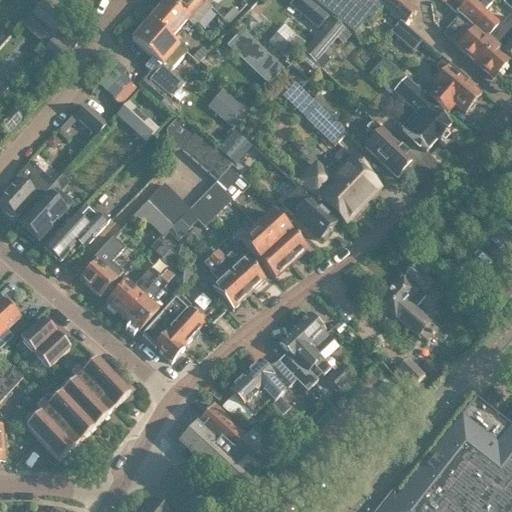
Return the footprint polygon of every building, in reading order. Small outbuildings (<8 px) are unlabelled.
[(164,0),(147,19),(168,38),(185,19),(164,0)] [(185,19),(194,27),(210,8),(201,0),(163,0),(164,0),(185,19)] [(311,0),(291,0),(289,3),(318,27),(328,15),(329,15),(311,0)] [(315,0),(354,31),(360,24),(367,15),(370,18),(382,4),(377,0),(315,0)] [(382,0),(384,1),(386,3),(405,20),(417,7),(409,0),(382,0)] [(492,76),(507,59),(484,37),(498,22),(473,0),(469,0),(453,18),(463,28),(452,40),(492,76)] [(511,0),(502,0),(501,2),(511,11),(511,0)] [(53,32),(64,20),(42,2),(32,14),(53,32)] [(230,7),(221,17),(226,22),(236,12),(230,7)] [(343,28),(328,15),(318,27),(307,40),(321,53),(343,28)] [(500,48),(511,58),(511,17),(509,15),(489,38),(500,48)] [(176,45),(168,38),(147,19),(130,39),(151,57),(160,65),(161,65),(168,71),(177,61),(185,52),(176,45)] [(390,30),(411,49),(420,39),(399,20),(390,30)] [(369,31),(360,24),(354,31),(363,39),(369,31)] [(275,32),(266,42),(287,59),(303,41),(289,28),(281,37),(275,32)] [(241,30),(226,45),(254,71),(269,56),(241,30)] [(66,50),(52,37),(44,47),(58,59),(66,50)] [(204,54),(197,63),(205,71),(223,52),(214,44),(204,54)] [(197,48),(189,56),(197,63),(204,54),(197,48)] [(435,85),(428,94),(448,110),(455,102),(466,110),(468,108),(471,108),(474,103),(474,100),(481,92),(440,59),(436,66),(442,71),(432,83),(435,85)] [(281,71),(299,88),(307,79),(290,62),(281,71)] [(160,65),(152,74),(171,90),(179,81),(168,71),(161,65),(160,65)] [(149,71),(137,84),(159,104),(171,90),(152,74),(149,71)] [(270,83),(275,78),(268,72),(263,78),(270,83)] [(393,91),(416,112),(401,128),(425,150),(436,138),(439,140),(447,132),(444,129),(449,124),(434,111),(437,107),(405,78),(393,91)] [(229,93),(214,110),(230,124),(245,107),(229,93)] [(171,98),(163,107),(170,113),(178,105),(171,98)] [(121,121),(134,107),(127,101),(114,115),(121,121)] [(75,115),(96,134),(105,124),(84,104),(75,115)] [(316,105),(314,106),(304,118),(333,146),(345,133),(316,105)] [(10,108),(0,119),(0,124),(7,131),(19,117),(10,108)] [(134,132),(144,142),(157,128),(146,118),(134,132)] [(168,160),(192,133),(175,118),(165,129),(168,160)] [(372,135),(363,145),(396,176),(412,158),(371,119),(363,127),(372,135)] [(233,129),(215,148),(222,154),(231,162),(234,165),(237,162),(251,146),(233,129)] [(195,130),(180,147),(189,155),(204,138),(195,130)] [(58,139),(52,134),(45,141),(51,146),(58,139)] [(213,146),(204,138),(189,155),(198,163),(213,146)] [(213,146),(198,163),(207,171),(222,154),(215,148),(213,146)] [(341,164),(330,177),(315,162),(297,180),(318,200),(321,198),(347,222),(379,187),(366,175),(369,172),(350,155),(349,156),(341,148),(333,157),(341,164)] [(222,154),(207,171),(216,179),(229,164),(231,162),(222,154)] [(53,181),(39,169),(29,160),(15,176),(17,178),(0,196),(0,202),(4,207),(4,212),(9,217),(14,216),(35,193),(39,196),(53,181)] [(231,162),(229,164),(241,174),(245,169),(237,162),(234,165),(231,162)] [(247,186),(237,176),(228,168),(216,181),(225,190),(223,191),(230,198),(237,189),(241,193),(247,186)] [(66,180),(62,177),(62,176),(60,174),(43,193),(44,194),(18,223),(21,226),(18,229),(31,241),(34,238),(37,241),(72,202),(70,200),(69,200),(60,192),(66,185),(66,180)] [(230,198),(223,192),(213,182),(196,200),(212,217),(230,199),(230,198)] [(162,183),(145,200),(154,208),(170,192),(162,183)] [(279,205),(293,218),(316,239),(319,236),(322,237),(327,230),(327,227),(333,221),(306,196),(308,195),(297,185),(294,189),(279,205)] [(170,192),(154,208),(162,217),(179,200),(170,192)] [(187,208),(179,200),(162,217),(171,226),(178,219),(187,208)] [(203,227),(212,217),(196,200),(187,208),(178,219),(187,229),(196,220),(203,227)] [(84,204),(44,247),(59,260),(82,236),(88,241),(108,218),(101,211),(97,216),(84,204)] [(256,226),(290,263),(306,248),(272,211),(256,226)] [(177,239),(187,229),(178,219),(171,226),(167,230),(177,239)] [(274,278),(290,263),(256,226),(239,241),(274,278)] [(96,260),(79,278),(100,297),(123,272),(111,261),(125,247),(113,236),(93,257),(96,260)] [(159,239),(150,247),(162,258),(170,249),(159,239)] [(243,258),(235,265),(226,256),(224,258),(216,249),(213,252),(211,254),(248,294),(263,280),(243,258)] [(232,309),(248,294),(211,254),(205,259),(213,268),(211,270),(220,280),(212,287),(232,309)] [(422,291),(432,280),(413,264),(379,302),(418,336),(420,334),(427,340),(437,328),(430,321),(431,320),(415,306),(425,294),(422,291)] [(105,301),(122,316),(123,317),(128,311),(125,309),(130,304),(132,305),(158,277),(149,268),(132,287),(125,280),(105,301)] [(158,277),(132,305),(130,304),(125,309),(128,311),(123,317),(137,330),(160,305),(153,298),(166,284),(158,277)] [(18,317),(11,309),(13,307),(5,298),(2,300),(1,299),(0,300),(0,347),(10,337),(4,330),(18,317)] [(174,298),(141,334),(153,345),(152,346),(171,362),(182,349),(180,348),(202,323),(174,298)] [(308,313),(293,327),(317,353),(332,339),(308,313)] [(483,330),(490,323),(481,314),(474,321),(483,330)] [(20,337),(34,352),(56,331),(42,317),(20,337)] [(317,353),(293,327),(278,342),(302,367),(306,371),(312,365),(321,375),(330,367),(317,353)] [(34,352),(47,366),(69,346),(56,331),(34,352)] [(110,409),(116,404),(128,392),(95,356),(77,373),(110,409)] [(333,363),(333,359),(330,356),(326,356),(323,359),(329,366),(333,363)] [(396,367),(413,385),(424,375),(407,357),(396,367)] [(243,374),(267,399),(281,413),(289,406),(278,395),(295,379),(276,360),(267,369),(258,360),(243,374)] [(428,360),(422,366),(432,376),(438,369),(428,360)] [(333,370),(345,382),(352,375),(341,364),(333,370)] [(0,400),(21,378),(9,366),(0,376),(0,400)] [(295,379),(303,388),(310,381),(300,370),(292,377),(295,379)] [(337,389),(345,382),(333,370),(326,377),(337,389)] [(93,425),(95,423),(110,409),(77,373),(60,390),(93,425)] [(267,399),(243,374),(228,388),(255,416),(258,413),(256,410),(267,399)] [(345,382),(337,389),(341,393),(343,395),(349,387),(348,386),(345,382)] [(60,390),(59,391),(42,406),(75,441),(93,425),(60,390)] [(511,511),(511,423),(511,425),(475,395),(385,511),(511,511)] [(194,423),(228,455),(246,435),(212,404),(194,423)] [(57,458),(74,443),(75,441),(42,406),(24,423),(57,458)] [(313,427),(326,412),(320,406),(306,419),(313,427)] [(285,418),(293,427),(299,421),(291,413),(285,418)] [(288,432),(293,427),(285,418),(279,424),(288,432)] [(250,432),(246,435),(228,455),(194,423),(193,422),(176,441),(234,495),(272,452),(250,432)] [(165,511),(151,500),(140,511),(165,511)]
